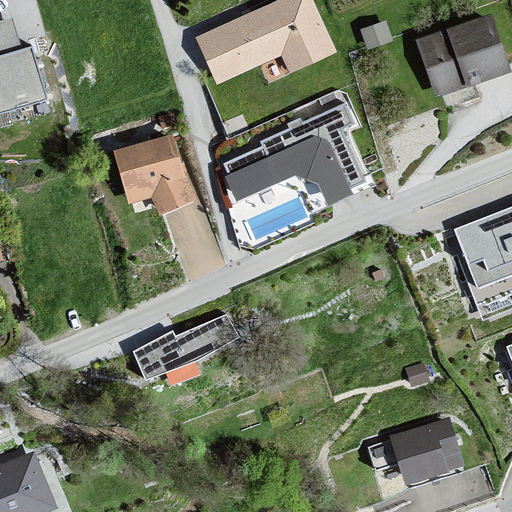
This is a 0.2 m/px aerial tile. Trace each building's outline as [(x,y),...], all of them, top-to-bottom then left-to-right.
[(311,0),(275,0),(196,36),(218,84),(282,55),(290,72),(335,52),(311,0)] [(511,66),(493,13),(413,40),(434,101),(511,74),(511,66)] [(362,28),(368,46),(392,37),(386,20),(362,28)] [(0,112),(47,98),(32,46),(0,55),(0,112)] [(263,145),(225,163),(259,237),(369,187),(343,129),(358,122),(348,101),(304,121),(302,117),(288,123),(290,127),(261,140),(263,145)] [(172,135),(111,152),(129,204),(148,198),(157,217),(195,204),(172,135)] [(511,203),(447,229),(483,321),(511,309),(511,203)] [(174,331),(133,352),(147,382),(201,365),(244,341),(228,316),(178,338),(174,331)] [(448,417),(388,438),(406,488),(466,467),(448,417)] [(33,452),(0,466),(0,511),(52,511),(58,510),(33,452)]
